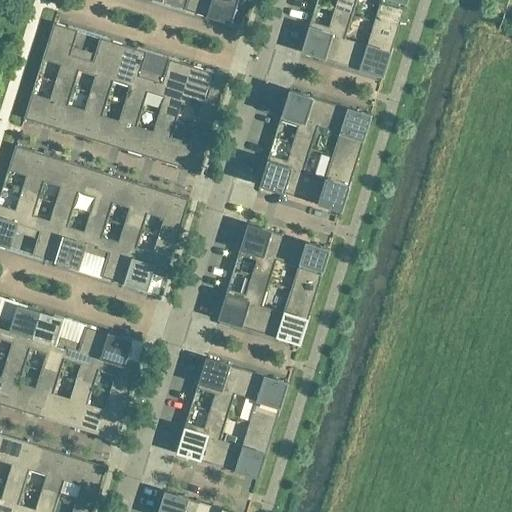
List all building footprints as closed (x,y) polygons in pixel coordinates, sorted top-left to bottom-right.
[(207,17),(212,0),(186,0),(184,10),(207,17)] [(242,28),(250,0),(212,0),(207,17),(230,24),(235,8),(246,11),(241,28),(242,28)] [(336,0),(334,10),(351,16),(356,0),(336,0)] [(397,30),(406,0),(380,0),(373,23),(397,30)] [(336,63),(343,39),(344,39),(351,16),(334,10),(328,28),(310,22),(301,52),(336,63)] [(382,78),(397,30),(373,23),(366,46),(344,39),(343,39),(336,63),(382,78)] [(77,71),(83,51),(72,48),(77,31),(53,24),(42,60),(60,65),(54,83),(72,88),(77,71)] [(111,81),(123,45),(99,38),(94,54),(83,51),(77,71),(94,76),(89,93),(106,99),(112,82),(111,81)] [(146,92),(152,72),(141,69),(146,52),(123,45),(111,81),(112,82),(129,87),(123,104),(141,110),(146,92)] [(180,103),(191,67),(168,59),(163,76),(152,72),(146,92),(163,98),(158,115),(175,120),(181,103),(180,103)] [(210,131),(226,78),(226,77),(220,94),(209,90),(214,74),(191,67),(180,103),(181,103),(197,108),(192,125),(210,131)] [(58,130),(66,105),(67,105),(72,88),(54,83),(49,100),(31,94),(23,119),(58,130)] [(316,126),(324,101),(288,91),(279,121),(297,127),(292,144),(310,149),(317,126),(316,126)] [(93,141),(101,116),(106,99),(89,93),(83,111),(67,105),(66,105),(58,130),(93,141)] [(356,164),(371,116),(324,101),(316,126),(317,126),(339,133),(332,156),(356,164)] [(127,151),(135,127),(136,127),(141,110),(123,104),(118,121),(101,116),(93,141),(127,151)] [(162,162),(169,137),(170,137),(175,120),(158,115),(152,132),(136,127),(135,127),(127,151),(162,162)] [(197,173),(210,131),(192,125),(187,143),(170,137),(169,137),(162,162),(197,173)] [(294,197),(302,172),(303,173),(310,149),(292,144),(287,161),(269,155),(262,178),(259,186),(294,197)] [(42,182),(50,157),(15,146),(7,171),(25,176),(20,193),(38,199),(43,182),(42,182)] [(341,211),(356,164),(332,156),(324,179),(303,173),(302,172),(294,197),(341,211)] [(77,193),(84,167),(50,157),(42,182),(43,182),(60,187),(54,204),(72,210),(77,193)] [(111,203),(119,178),(84,167),(77,193),(94,198),(89,215),(106,220),(112,203),(111,203)] [(146,214),(153,189),(119,178),(111,203),(112,203),(129,208),(123,226),(141,231),(146,214)] [(175,242),(188,200),(153,189),(146,214),(163,219),(158,236),(175,242)] [(26,236),(32,216),(38,199),(20,193),(15,211),(0,206),(0,245),(9,249),(14,232),(26,236)] [(55,263),(66,227),(67,227),(72,210),(54,204),(49,221),(32,216),(26,236),(37,239),(32,256),(55,263)] [(94,257),(100,237),(101,238),(106,220),(89,215),(83,232),(67,227),(66,227),(55,263),(78,270),(83,254),(94,257)] [(275,260),(282,235),(247,224),(237,255),(256,261),(250,278),(268,283),(275,260)] [(124,284),(135,248),(141,231),(123,226),(118,243),(101,238),(100,237),(94,257),(106,261),(100,277),(124,284)] [(314,298),(329,250),(282,235),(275,260),(297,267),(290,290),(314,298)] [(159,295),(175,242),(158,236),(152,253),(135,248),(124,284),(147,292),(152,275),(163,278),(158,295),(159,295)] [(252,331),(260,306),(261,306),(268,283),(250,278),(245,295),(227,289),(217,320),(252,331)] [(270,288),(265,304),(275,308),(281,292),(270,288)] [(299,345),(314,298),(290,290),(283,313),(261,306),(260,306),(252,331),(299,345)] [(28,349),(39,313),(16,305),(11,322),(0,318),(0,339),(11,343),(6,361),(23,366),(29,349),(28,349)] [(63,359),(69,340),(58,336),(63,320),(39,313),(28,349),(29,349),(46,354),(40,371),(58,377),(63,360),(63,359)] [(97,370),(108,334),(85,327),(80,343),(69,340),(63,359),(63,360),(80,365),(75,382),(92,388),(97,370)] [(127,398),(143,345),(142,345),(137,361),(126,358),(131,341),(108,334),(97,370),(114,376),(109,393),(127,398)] [(233,394),(241,369),(205,358),(196,389),(214,394),(209,411),(227,417),(234,394),(233,394)] [(0,404),(10,408),(18,383),(23,366),(6,361),(0,378),(0,377),(0,404)] [(272,431),(287,383),(241,369),(233,394),(234,394),(256,401),(248,424),(272,431)] [(44,419),(52,394),(58,377),(40,371),(35,388),(18,383),(10,408),(44,419)] [(78,429),(86,405),(87,405),(92,388),(75,382),(69,399),(52,394),(44,419),(78,429)] [(114,440),(127,398),(109,393),(104,410),(87,405),(86,405),(78,429),(114,440)] [(181,411),(182,397),(168,396),(167,410),(181,411)] [(211,464),(219,440),(227,417),(209,411),(203,429),(185,423),(176,454),(211,464)] [(258,479),(272,431),(248,424),(241,447),(219,440),(211,464),(258,479)] [(28,470),(36,445),(1,435),(0,439),(0,461),(11,465),(6,482),(23,488),(29,470),(28,470)] [(62,481),(70,456),(36,445),(28,470),(29,470),(45,476),(40,493),(58,498),(63,481),(62,481)] [(92,509),(105,467),(70,456),(62,481),(63,481),(80,486),(74,504),(92,509)] [(0,511),(15,511),(17,505),(18,505),(23,488),(6,482),(0,499),(0,511)] [(196,511),(199,503),(164,492),(157,511),(196,511)] [(53,511),(58,498),(40,493),(35,510),(18,505),(17,505),(15,511),(53,511)] [(229,511),(199,503),(196,511),(229,511)]
